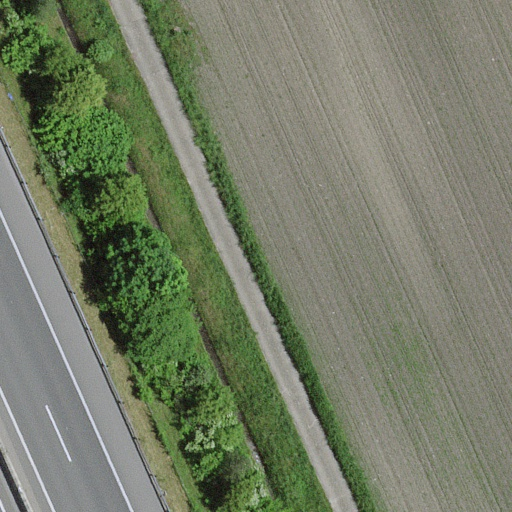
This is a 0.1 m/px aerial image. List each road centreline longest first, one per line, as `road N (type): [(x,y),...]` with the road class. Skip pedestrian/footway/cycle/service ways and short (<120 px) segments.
road 1 (track): [(347,511),(127,0)]
road 2 (motorway): [(96,511),(0,293)]
